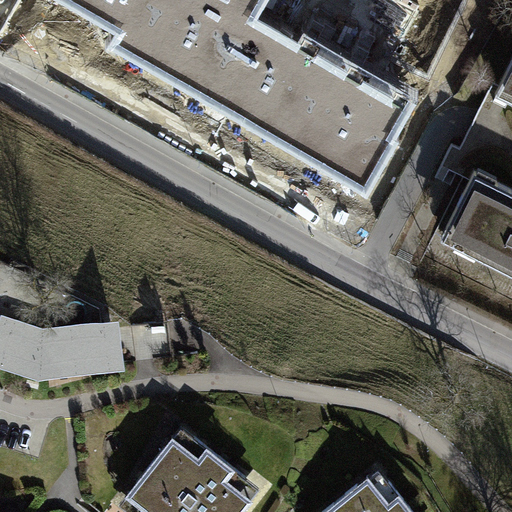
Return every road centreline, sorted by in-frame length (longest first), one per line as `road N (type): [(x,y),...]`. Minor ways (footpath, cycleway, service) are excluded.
road 1 (residential): [(511,356),(360,281),(0,78)]
road 2 (residential): [(0,396),(28,405),(189,380),(378,403),(426,433),(505,511)]
